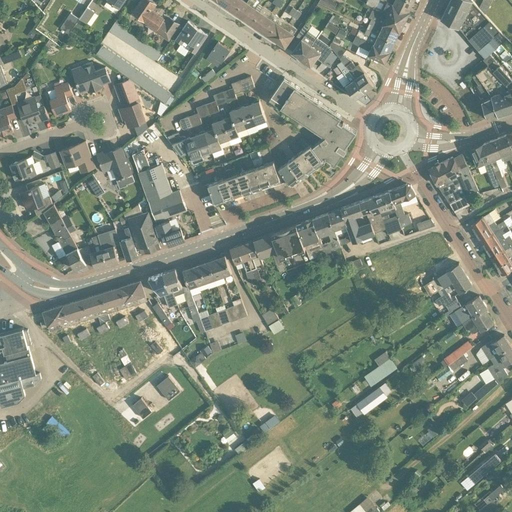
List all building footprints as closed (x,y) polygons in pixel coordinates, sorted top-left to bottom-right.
[(106,0),(119,9),(125,0),(106,0)] [(151,0),(141,0),(133,13),(156,28),(163,18),(151,10),(155,3),(151,0)] [(334,9),(337,3),(330,0),(320,0),(319,2),(334,9)] [(408,12),(383,0),(367,0),(366,3),(373,6),(372,7),(373,8),(404,23),(409,12),(408,12)] [(412,2),(407,0),(383,0),(408,12),(412,2)] [(471,0),(449,0),(441,18),(459,27),(468,38),(485,57),(483,59),(483,60),(493,51),(500,45),(500,44),(506,38),(485,14),(478,8),(473,1),(471,0)] [(482,0),(478,8),(485,14),(491,0),(482,0)] [(286,10),(296,17),(300,11),(290,4),(286,10)] [(87,24),(95,12),(87,7),(79,18),(87,24)] [(399,32),(404,23),(373,8),(369,17),(372,18),(371,19),(398,32),(399,32)] [(291,22),(294,16),(285,11),(282,17),(291,22)] [(68,33),(79,18),(71,13),(61,28),(68,33)] [(339,18),(334,15),(331,21),(336,24),(339,18)] [(169,18),(159,34),(168,40),(179,24),(169,18)] [(394,42),(398,32),(371,19),(369,23),(371,24),(369,29),(394,42)] [(110,31),(114,34),(120,25),(116,21),(110,31)] [(195,53),(208,35),(188,21),(175,40),(195,53)] [(301,60),(317,38),(308,31),(311,27),(306,24),(296,37),(301,41),(292,53),(301,60)] [(119,37),(125,28),(120,25),(114,34),(119,37)] [(394,42),(369,29),(367,28),(365,32),(353,27),(350,32),(356,35),(356,34),(359,35),(358,37),(356,36),(355,36),(390,53),(390,52),(389,51),(394,42)] [(125,28),(119,37),(124,40),(130,31),(125,28)] [(343,39),(346,32),(340,29),(337,36),(343,39)] [(130,31),(124,40),(128,43),(135,34),(130,31)] [(135,34),(128,43),(133,46),(139,37),(135,34)] [(385,63),(390,53),(355,36),(352,43),(369,51),(368,54),(385,63)] [(139,37),(133,46),(138,49),(144,40),(139,37)] [(322,62),(331,48),(317,38),(301,60),(310,66),(316,58),(322,62)] [(144,40),(138,49),(143,52),(149,43),(144,40)] [(217,66),(229,49),(218,42),(206,59),(217,66)] [(149,43),(143,52),(147,56),(153,46),(149,43)] [(340,62),(363,94),(374,86),(364,72),(358,65),(355,67),(351,62),(352,61),(343,55),(346,50),(331,43),(330,46),(331,48),(341,61),(340,62)] [(511,56),(500,44),(500,45),(511,58),(511,56)] [(101,58),(107,49),(103,45),(96,55),(101,58)] [(511,58),(500,45),(493,51),(499,58),(511,71),(511,58)] [(153,46),(147,56),(152,59),(158,49),(153,46)] [(107,49),(101,58),(105,61),(112,52),(107,49)] [(158,49),(152,59),(156,62),(162,52),(158,49)] [(20,50),(3,56),(6,63),(23,57),(20,50)] [(511,75),(496,60),(499,58),(493,51),(483,60),(487,64),(486,65),(509,90),(511,98),(511,75)] [(112,52),(105,61),(110,65),(116,55),(112,52)] [(116,55),(110,65),(114,68),(121,58),(116,55)] [(9,71),(3,74),(0,65),(0,64),(2,64),(0,58),(0,85),(12,81),(9,71)] [(121,58),(114,68),(119,71),(126,61),(121,58)] [(126,61),(119,71),(124,74),(130,65),(126,61)] [(94,70),(91,62),(71,69),(80,92),(87,89),(90,91),(101,87),(102,84),(110,81),(104,66),(94,70)] [(355,99),(363,94),(340,62),(337,64),(349,83),(346,86),(355,99)] [(130,65),(124,74),(128,77),(135,68),(130,65)] [(497,116),(511,110),(511,98),(509,90),(486,65),(475,73),(491,97),(497,116)] [(135,68),(128,78),(133,81),(139,71),(135,68)] [(205,82),(215,74),(212,70),(201,77),(205,82)] [(139,71),(133,81),(137,84),(144,74),(139,71)] [(488,120),(497,116),(491,97),(475,73),(472,76),(478,85),(476,86),(486,98),(481,101),(483,105),(481,106),(484,116),(486,115),(488,120)] [(144,74),(137,84),(142,87),(149,78),(144,74)] [(72,95),(68,82),(67,77),(62,78),(64,83),(61,85),(59,82),(53,84),(58,96),(50,99),(51,102),(54,110),(56,115),(70,110),(66,97),(72,95)] [(241,80),(244,90),(254,87),(251,77),(241,80)] [(348,149),(346,148),(357,132),(343,122),(341,125),(338,123),(342,117),(284,77),(271,96),(272,96),(270,99),(269,99),(268,100),(270,101),(270,100),(324,137),(312,146),(323,162),(322,159),(324,158),(334,165),(342,153),(344,154),(348,149)] [(149,78),(142,87),(147,90),(153,81),(149,78)] [(235,94),(244,90),(241,80),(231,83),(233,88),(235,94)] [(145,120),(137,100),(138,99),(134,88),(129,81),(115,87),(123,107),(119,109),(121,115),(123,114),(128,127),(145,120)] [(153,81),(147,90),(151,94),(158,84),(153,81)] [(158,84),(151,94),(156,97),(163,87),(158,84)] [(163,87),(156,97),(160,100),(167,91),(163,87)] [(236,98),(235,94),(233,88),(222,92),(226,102),(236,98)] [(167,91),(160,100),(165,103),(166,102),(170,96),(172,94),(167,91)] [(217,105),(226,102),(222,92),(213,95),(215,100),(217,105)] [(42,120),(49,118),(40,95),(18,103),(25,123),(41,117),(42,120)] [(219,111),(217,105),(215,100),(206,104),(209,114),(219,111)] [(161,101),(157,113),(161,115),(167,106),(161,101)] [(249,104),(256,124),(266,121),(259,101),(249,104)] [(199,117),(209,114),(206,104),(196,107),(198,113),(199,117)] [(246,128),(256,124),(249,104),(239,108),(246,128)] [(0,136),(13,131),(9,120),(16,117),(12,105),(1,109),(0,109),(0,136)] [(248,134),(246,128),(239,108),(230,111),(231,116),(239,136),(240,137),(248,134)] [(202,124),(199,117),(198,113),(187,117),(191,127),(202,124)] [(229,139),(239,136),(231,116),(222,119),(229,139)] [(182,130),(191,127),(187,117),(178,120),(182,130)] [(220,142),(229,139),(222,119),(212,123),(222,148),(224,154),(220,142)] [(214,158),(224,154),(222,148),(212,123),(214,128),(205,132),(212,152),(214,158)] [(202,155),(212,152),(205,132),(194,135),(202,155)] [(511,148),(506,134),(495,139),(504,161),(510,159),(511,163),(511,148)] [(192,164),(203,160),(194,135),(187,138),(183,136),(180,137),(179,135),(169,139),(178,151),(180,151),(181,155),(189,153),(192,164)] [(506,168),(504,161),(495,139),(482,144),(497,178),(499,184),(501,188),(506,186),(500,170),(506,168)] [(95,167),(89,149),(82,151),(79,144),(61,150),(67,166),(78,162),(82,172),(95,167)] [(493,186),(499,184),(497,178),(482,144),(471,149),(478,166),(484,164),(493,186)] [(323,162),(312,146),(311,145),(303,151),(315,167),(323,162)] [(134,181),(126,159),(120,147),(114,149),(114,148),(97,154),(103,171),(113,167),(121,188),(127,185),(127,184),(134,181)] [(150,167),(144,149),(132,154),(156,221),(186,210),(179,190),(172,193),(162,163),(150,167)] [(307,173),(315,167),(303,151),(294,157),(307,173)] [(51,169),(61,165),(56,152),(46,156),(51,169)] [(450,158),(469,194),(478,190),(462,155),(454,159),(453,157),(450,158)] [(299,179),(307,173),(294,157),(286,163),(299,179)] [(470,195),(469,194),(450,158),(441,163),(458,198),(463,197),(470,195)] [(29,165),(26,159),(10,165),(16,180),(28,175),(29,177),(36,174),(32,164),(29,165)] [(286,178),(278,168),(276,169),(273,161),(264,165),(271,185),(280,181),(280,180),(286,178)] [(291,185),(299,179),(286,163),(278,168),(286,178),(291,185)] [(458,198),(441,163),(440,164),(438,163),(435,164),(435,166),(432,168),(430,171),(437,184),(438,184),(456,214),(459,219),(469,213),(465,207),(470,205),(469,203),(473,202),(470,195),(458,198)] [(261,188),(271,185),(264,165),(254,168),(261,188)] [(252,191),(261,188),(254,168),(245,171),(252,191)] [(243,194),(252,191),(245,171),(236,175),(243,194)] [(234,197),(243,194),(236,175),(227,178),(234,197)] [(96,178),(89,182),(91,185),(93,189),(100,184),(96,178)] [(226,200),(234,197),(227,178),(218,181),(226,200)] [(215,204),(226,200),(218,181),(208,184),(204,186),(207,192),(210,191),(215,204)] [(394,209),(396,216),(401,229),(402,229),(402,228),(412,222),(409,213),(405,215),(401,201),(404,200),(404,199),(416,194),(411,185),(407,184),(389,191),(395,208),(394,209)] [(29,189),(29,190),(21,193),(27,209),(33,207),(37,216),(44,212),(53,204),(52,202),(50,196),(49,196),(43,198),(38,186),(29,189)] [(387,211),(394,209),(395,208),(389,191),(375,195),(382,214),(383,214),(384,216),(381,217),(386,229),(388,234),(401,229),(396,216),(390,218),(387,211)] [(381,231),(386,229),(381,217),(384,216),(383,214),(382,214),(375,195),(361,201),(366,213),(366,212),(370,222),(369,222),(374,234),(381,231)] [(355,216),(366,213),(361,201),(339,209),(348,231),(349,231),(353,242),(374,234),(369,222),(359,226),(355,216)] [(86,263),(78,249),(54,204),(53,204),(44,212),(59,242),(57,243),(64,256),(67,255),(75,270),(86,264),(86,263)] [(142,213),(139,204),(124,214),(126,220),(130,219),(139,247),(140,251),(144,250),(145,253),(156,250),(155,246),(158,245),(157,242),(147,211),(142,213)] [(342,233),(348,231),(339,209),(329,213),(327,213),(340,248),(341,247),(340,246),(343,244),(341,239),(339,240),(337,235),(342,233)] [(475,234),(495,221),(500,218),(495,209),(484,216),(483,215),(481,216),(482,217),(475,221),(474,219),(468,222),(471,228),(475,234)] [(331,251),(340,248),(327,213),(311,219),(324,253),(318,256),(320,262),(327,259),(328,260),(334,258),(331,251)] [(419,231),(435,225),(431,218),(417,223),(419,231)] [(318,256),(324,253),(311,219),(296,224),(291,226),(300,251),(306,249),(310,259),(318,256)] [(173,229),(170,220),(155,225),(159,236),(165,233),(169,245),(184,240),(179,227),(173,229)] [(480,242),(506,225),(505,222),(498,226),(495,221),(475,234),(480,242)] [(115,249),(121,247),(113,222),(94,228),(96,232),(97,235),(107,265),(119,261),(115,249)] [(137,255),(127,224),(123,226),(127,237),(121,239),(128,259),(137,255)] [(499,242),(505,238),(503,234),(509,230),(506,225),(480,242),(486,251),(499,242)] [(281,258),(300,251),(291,226),(272,233),(281,258)] [(283,263),(281,258),(272,233),(255,239),(255,240),(254,240),(259,255),(260,255),(260,257),(272,253),(277,266),(283,263)] [(95,269),(107,265),(97,235),(92,236),(92,237),(95,246),(98,245),(99,249),(91,252),(89,245),(78,249),(86,263),(93,261),(95,269)] [(510,246),(511,245),(511,238),(510,235),(505,238),(499,242),(486,251),(491,259),(510,246)] [(253,257),(259,255),(254,240),(242,244),(254,277),(254,278),(257,282),(262,280),(253,257)] [(249,279),(254,278),(254,277),(242,244),(230,249),(235,264),(242,261),(249,279)] [(496,267),(511,257),(511,245),(510,246),(491,259),(496,267)] [(216,258),(223,277),(232,273),(225,255),(216,258)] [(511,257),(496,267),(502,275),(508,271),(511,277),(511,276),(511,257)] [(214,280),(223,277),(216,258),(208,261),(214,280)] [(63,264),(64,263),(60,259),(55,263),(60,269),(64,266),(63,264)] [(200,264),(206,283),(214,280),(208,261),(200,264)] [(437,291),(465,273),(459,263),(445,271),(446,272),(442,274),(441,274),(430,281),(437,291)] [(208,288),(206,283),(200,264),(191,267),(200,291),(208,288)] [(201,293),(200,291),(191,267),(183,270),(188,284),(192,296),(201,293)] [(195,304),(192,296),(188,284),(182,286),(176,268),(162,273),(169,291),(173,290),(178,304),(187,300),(194,321),(196,321),(201,333),(205,331),(200,318),(195,304)] [(171,307),(178,304),(173,290),(169,291),(162,273),(148,278),(160,294),(164,293),(167,301),(171,307)] [(465,273),(437,291),(437,292),(435,293),(438,298),(456,287),(459,293),(473,285),(465,273)] [(144,279),(44,305),(48,322),(149,296),(144,279)] [(296,294),(291,298),(296,306),(301,303),(296,294)] [(449,308),(458,302),(454,295),(444,302),(447,308),(448,310),(449,309),(449,308)] [(462,323),(485,309),(487,308),(479,295),(466,304),(462,307),(458,302),(449,308),(449,309),(448,310),(448,311),(444,313),(446,316),(455,311),(462,323)] [(234,306),(239,319),(247,316),(241,298),(232,301),(234,305),(234,306)] [(166,326),(171,322),(158,302),(153,306),(166,326)] [(400,305),(395,309),(390,312),(394,318),(399,315),(405,311),(400,305)] [(230,322),(239,319),(234,306),(225,309),(230,322)] [(269,325),(279,319),(272,308),(262,314),(269,325)] [(222,325),(230,322),(225,309),(217,312),(222,325)] [(485,309),(462,323),(467,330),(469,329),(472,335),(479,330),(480,332),(494,323),(485,309)] [(138,313),(140,319),(149,316),(147,310),(138,313)] [(214,328),(222,325),(217,312),(209,315),(214,328)] [(205,331),(214,328),(209,315),(200,318),(205,331)] [(3,345),(7,361),(0,363),(0,405),(2,407),(18,403),(25,395),(23,388),(35,385),(32,375),(36,374),(28,344),(32,342),(28,329),(24,330),(23,327),(0,333),(0,334),(2,343),(0,344),(1,345),(3,345)] [(82,337),(91,333),(89,328),(80,332),(82,337)] [(442,345),(457,335),(453,330),(439,340),(442,345)] [(498,354),(510,345),(504,335),(492,343),(491,341),(481,347),(489,359),(490,358),(498,354)] [(71,342),(85,362),(90,359),(77,338),(71,342)] [(154,342),(157,352),(166,348),(163,339),(154,342)] [(211,343),(214,350),(222,347),(219,339),(211,343)] [(448,365),(449,364),(469,349),(474,346),(470,340),(443,360),(448,365)] [(200,350),(202,352),(204,356),(212,351),(208,345),(200,350)] [(498,354),(490,358),(494,364),(488,368),(494,378),(474,395),(471,392),(462,400),(470,409),(479,401),(507,375),(503,368),(511,363),(511,360),(511,359),(511,348),(510,345),(498,354)] [(469,349),(449,364),(454,371),(474,356),(469,349)] [(379,366),(391,357),(386,351),(375,359),(379,366)] [(422,355),(412,363),(415,367),(425,359),(422,355)] [(121,367),(127,378),(138,371),(133,361),(121,367)] [(169,400),(181,391),(169,376),(157,385),(169,400)] [(386,380),(351,407),(359,417),(394,391),(386,380)] [(143,418),(152,411),(141,398),(132,405),(143,418)] [(337,400),(332,404),(336,409),(341,405),(337,400)] [(274,414),(260,426),(265,433),(280,421),(274,414)] [(433,437),(440,431),(434,424),(427,430),(428,431),(433,437)] [(258,427),(252,431),(257,437),(263,433),(258,427)] [(428,431),(418,440),(422,446),(433,437),(428,431)] [(253,433),(246,439),(250,443),(256,438),(253,433)] [(250,445),(246,440),(235,449),(238,454),(250,445)] [(491,444),(487,440),(479,446),(483,451),(491,444)] [(338,446),(336,443),(329,448),(332,452),(338,446)] [(503,457),(511,451),(507,445),(499,451),(503,457)] [(495,453),(469,476),(474,483),(501,460),(495,453)] [(467,490),(475,483),(474,483),(469,476),(461,483),(467,490)] [(500,484),(508,488),(511,480),(505,476),(500,484)] [(504,489),(500,484),(488,495),(492,500),(504,489)] [(378,511),(380,511),(368,497),(349,511),(378,511)]
